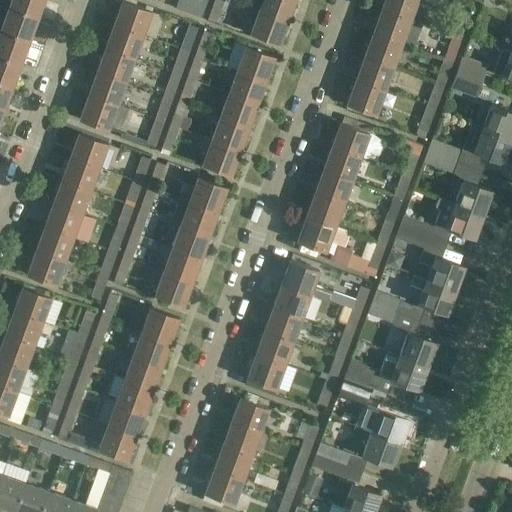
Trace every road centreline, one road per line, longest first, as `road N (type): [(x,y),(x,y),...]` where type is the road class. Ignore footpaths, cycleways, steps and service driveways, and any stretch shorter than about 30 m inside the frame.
road 1 (residential): [(154,511),(340,0)]
road 2 (residential): [(511,255),(419,511)]
road 3 (residential): [(0,220),(78,0)]
road 4 (unclassified): [(467,511),(511,390)]
